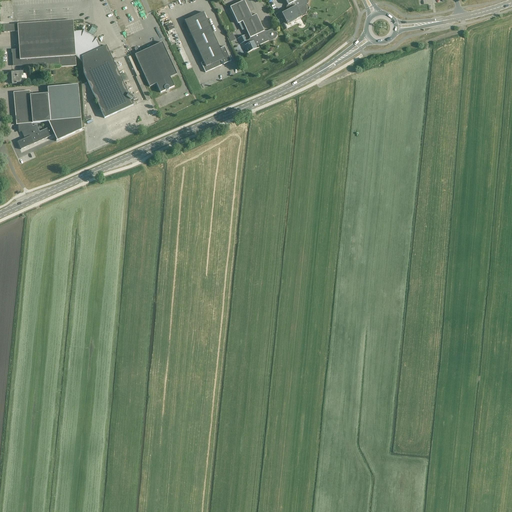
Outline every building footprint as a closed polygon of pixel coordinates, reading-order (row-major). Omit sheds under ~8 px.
[(300,18),(306,15),(306,14),(306,13),(308,8),(307,5),(307,4),(308,0),(285,0),(290,9),(282,13),(287,24),(300,18)] [(267,32),(267,33),(264,32),(256,15),(251,17),(244,1),(230,7),(238,24),(240,23),(242,22),(250,39),(246,41),(243,36),(236,39),(239,45),(241,44),(244,51),(247,50),(249,52),(256,49),(256,47),(270,40),(271,40),(272,40),(273,40),(274,39),(275,38),(275,37),(276,37),(276,36),(276,35),(276,34),(275,33),(275,32),(274,32),(274,31),(273,31),(272,31),(272,30),(271,30),(270,31),(269,31),(268,31),(268,32),(267,32)] [(203,13),(184,21),(203,62),(201,63),(205,73),(231,61),(224,47),(220,49),(203,13)] [(106,46),(101,48),(96,39),(83,31),(74,32),(73,21),(17,24),(19,45),(16,46),(16,50),(11,50),(11,53),(13,53),(14,65),(42,63),(42,68),(76,66),(75,56),(82,62),(83,66),(83,73),(104,119),(133,105),(131,101),(133,98),(128,94),(122,82),(106,46)] [(227,35),(230,42),(235,40),(232,33),(227,35)] [(160,93),(165,91),(166,91),(167,91),(168,91),(168,90),(169,90),(169,89),(174,87),(170,78),(177,75),(162,43),(135,55),(149,87),(156,84),(160,93)] [(10,72),(10,76),(11,76),(12,83),(22,83),(21,76),(23,76),(23,72),(13,72),(13,71),(10,72)] [(77,85),(47,88),(48,94),(30,95),(29,91),(13,93),(16,125),(18,124),(25,139),(17,142),(21,150),(54,134),(57,141),(82,130),(77,85)]
